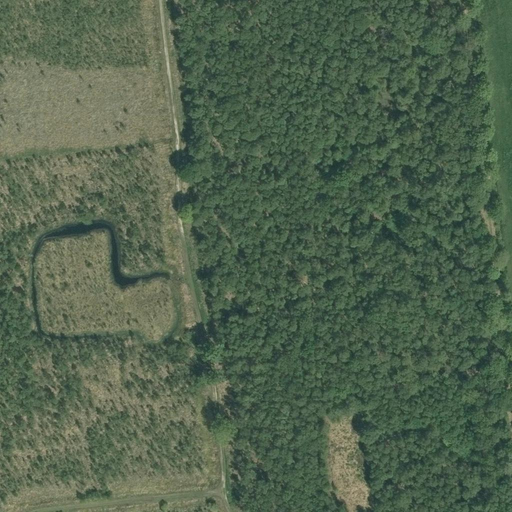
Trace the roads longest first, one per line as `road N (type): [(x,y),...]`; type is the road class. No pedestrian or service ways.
road 1 (track): [(467,0),(511,397)]
road 2 (track): [(221,491),(33,511)]
